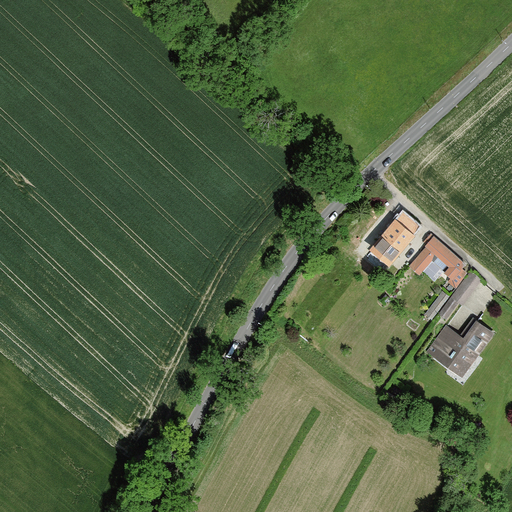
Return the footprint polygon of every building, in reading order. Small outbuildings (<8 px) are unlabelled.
[(404,213),(397,221),(412,234),(419,225),(404,213)] [(397,221),(396,221),(373,248),(390,262),(413,234),(412,234),(397,221)] [(465,263),(435,236),(431,241),(428,245),(429,246),(411,266),(420,273),(432,259),(452,278),(461,267),(465,263)] [(461,267),(452,278),(449,282),(457,289),(468,273),(461,267)] [(452,297),(457,301),(464,306),(482,281),(474,274),(472,276),(469,274),(452,297)] [(448,299),(443,294),(437,301),(438,302),(432,309),(437,313),(448,299)] [(457,301),(452,297),(441,313),(445,317),(457,301)] [(477,322),(464,339),(447,327),(429,351),(438,358),(441,354),(449,360),(446,364),(459,373),(474,352),(477,354),(493,333),(477,322)]
